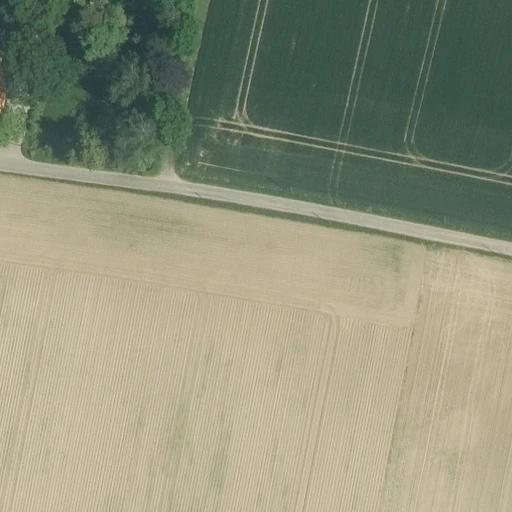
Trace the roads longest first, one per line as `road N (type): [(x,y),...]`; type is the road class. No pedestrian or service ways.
road 1 (unclassified): [(511,251),(121,174),(0,162)]
road 2 (track): [(204,0),(162,182)]
